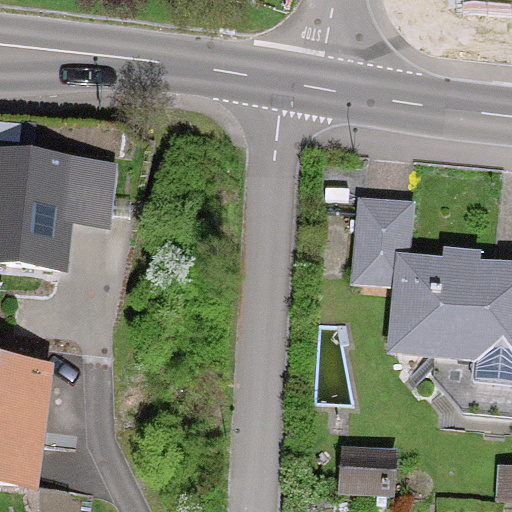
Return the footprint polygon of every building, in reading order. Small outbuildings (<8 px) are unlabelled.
[(0,272),(69,279),(74,225),(111,228),(117,166),(0,154),(0,272)] [(406,213),(363,208),(354,286),(402,292),(394,359),(481,369),(477,397),(511,401),(511,272),(400,259),(406,213)] [(58,381),(0,374),(0,498),(43,503),(58,381)] [(342,452),(340,497),(392,500),(395,455),(342,452)] [(511,468),(501,467),(497,505),(511,506),(511,468)]
